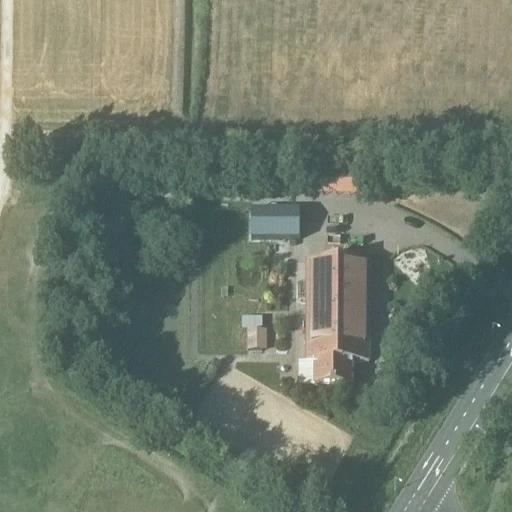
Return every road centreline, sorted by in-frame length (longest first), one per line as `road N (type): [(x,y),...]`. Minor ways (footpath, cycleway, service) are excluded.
road 1 (secondary): [(511,326),(401,500)]
road 2 (secondary): [(426,511),(511,370)]
